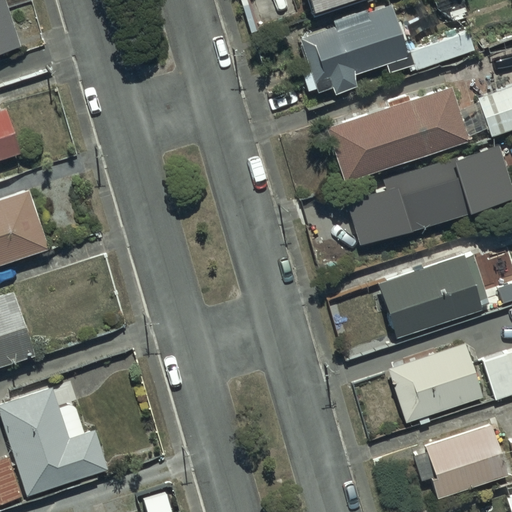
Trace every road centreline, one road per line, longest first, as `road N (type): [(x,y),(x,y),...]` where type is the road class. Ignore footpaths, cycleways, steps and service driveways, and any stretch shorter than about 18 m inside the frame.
road 1 (residential): [(183,0),(331,511)]
road 2 (residential): [(232,511),(84,0)]
